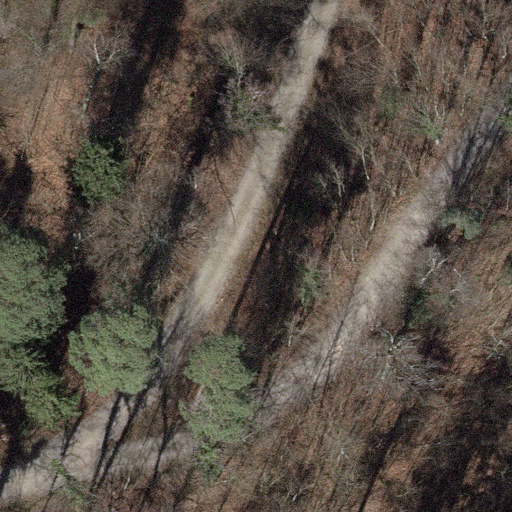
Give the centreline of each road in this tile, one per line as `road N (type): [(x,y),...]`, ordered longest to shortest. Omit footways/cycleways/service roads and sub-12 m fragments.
road 1 (track): [(0,475),(82,452),(175,353),(263,184),(325,0)]
road 2 (track): [(82,452),(225,424),(337,347),(511,97)]
